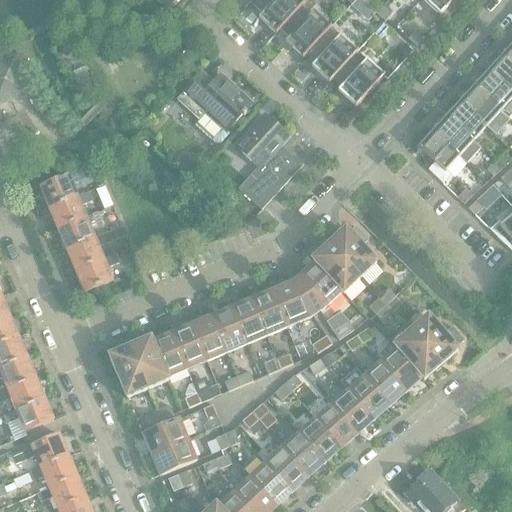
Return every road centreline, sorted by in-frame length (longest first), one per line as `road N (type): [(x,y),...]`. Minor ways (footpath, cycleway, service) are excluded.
road 1 (residential): [(59,338),(282,244),(356,161)]
road 2 (residential): [(205,0),(192,14),(356,161)]
road 3 (tertiary): [(333,511),(413,439),(511,367)]
road 4 (residential): [(356,161),(503,0)]
road 5 (residential): [(130,511),(59,338)]
road 6 (residential): [(59,338),(0,187)]
